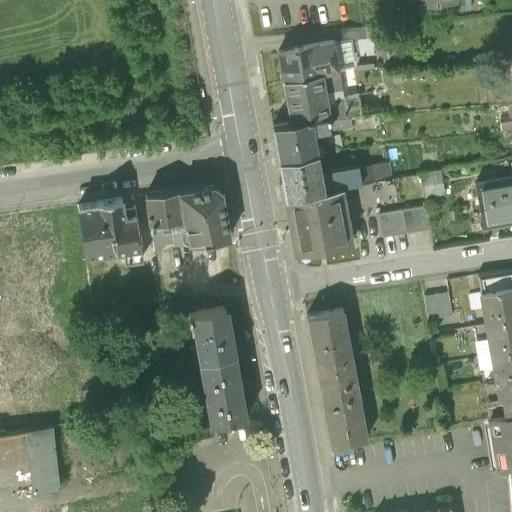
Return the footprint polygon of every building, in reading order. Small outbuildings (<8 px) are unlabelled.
[(335,35),(337,47),(360,44),(358,31),(335,35)] [(281,58),(286,86),(328,78),(342,76),(337,47),(281,58)] [(328,78),(286,86),(293,125),(336,117),(332,99),(328,78)] [(352,95),(332,99),(336,117),(339,133),(358,129),(352,95)] [(269,129),(276,168),(332,158),(328,135),(339,133),(336,117),(293,125),(269,129)] [(276,168),(283,203),(332,194),(345,192),(380,185),(376,163),(334,171),(332,158),(276,168)] [(425,192),(443,191),(443,167),(424,168),(425,192)] [(511,179),(475,185),(481,225),(508,221),(507,216),(511,215),(511,179)] [(215,187),(150,196),(154,230),(192,225),(194,242),(228,237),(222,192),(215,187)] [(332,194),(283,203),(293,257),(355,246),(345,192),(332,194)] [(128,200),(77,208),(84,256),(138,248),(140,258),(151,257),(144,213),(130,215),(128,200)] [(421,206),(377,213),(381,236),(425,229),(421,206)] [(192,225),(154,230),(157,246),(194,242),(192,225)] [(511,275),(476,281),(484,326),(511,321),(511,275)] [(427,314),(452,311),(450,287),(424,290),(427,314)] [(242,333),(238,307),(207,312),(216,365),(249,359),(244,332),(242,333)] [(349,308),(307,315),(314,357),(356,350),(349,308)] [(511,321),(484,326),(489,357),(511,353),(511,321)] [(356,350),(314,357),(321,397),(363,389),(356,350)] [(511,353),(489,357),(491,372),(500,371),(502,384),(511,382),(511,353)] [(258,419),(249,359),(216,365),(226,424),(258,419)] [(511,382),(502,384),(492,386),(495,401),(500,400),(503,415),(511,413),(511,382)] [(363,389),(321,397),(330,446),(372,438),(363,389)] [(498,468),(508,466),(511,465),(511,413),(503,415),(490,417),(498,468)] [(52,426),(24,431),(29,461),(34,492),(62,487),(52,426)] [(24,431),(0,434),(0,465),(29,461),(24,431)]
